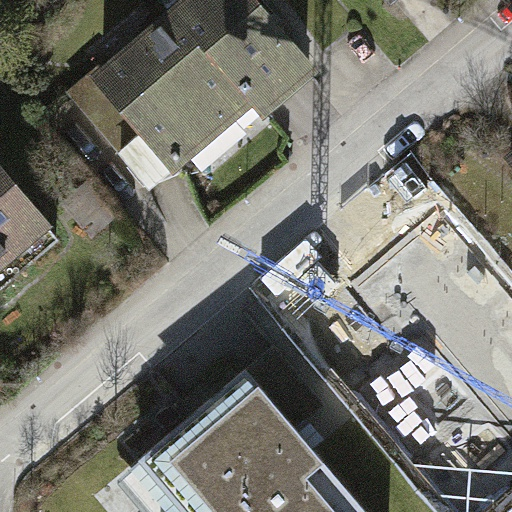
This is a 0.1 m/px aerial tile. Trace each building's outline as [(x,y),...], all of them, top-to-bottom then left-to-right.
[(246,0),(175,0),(83,79),(171,182),(246,119),(256,130),(315,80),(246,0)] [(373,0),(386,15),(405,0),(373,0)] [(511,153),(502,161),(511,174),(511,153)] [(0,290),(55,248),(0,180),(0,290)] [(418,351),(475,296),(396,214),(339,269),(418,351)] [(362,511),(298,431),(325,409),(276,348),(140,457),(182,510),(178,511),(362,511)]
